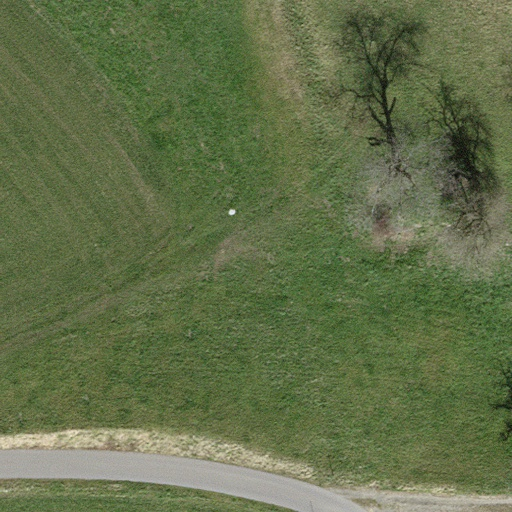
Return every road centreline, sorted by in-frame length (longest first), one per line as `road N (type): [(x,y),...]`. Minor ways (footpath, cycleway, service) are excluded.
road 1 (residential): [(0,455),(229,470),(336,511)]
road 2 (track): [(318,501),(511,507)]
